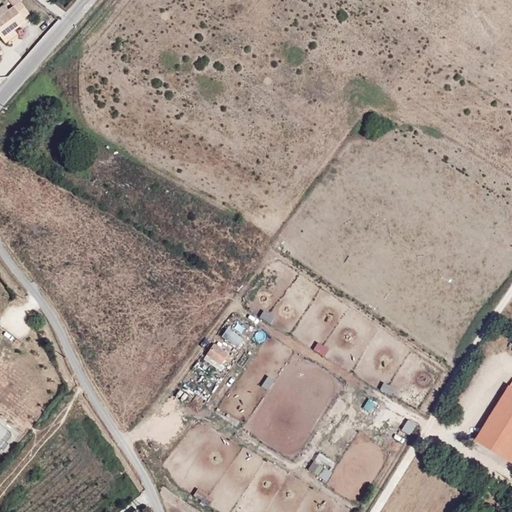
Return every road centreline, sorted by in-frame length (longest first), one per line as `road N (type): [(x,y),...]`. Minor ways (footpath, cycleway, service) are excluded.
road 1 (unclassified): [(0,248),(55,322),(159,511)]
road 2 (unclassified): [(86,0),(0,98)]
